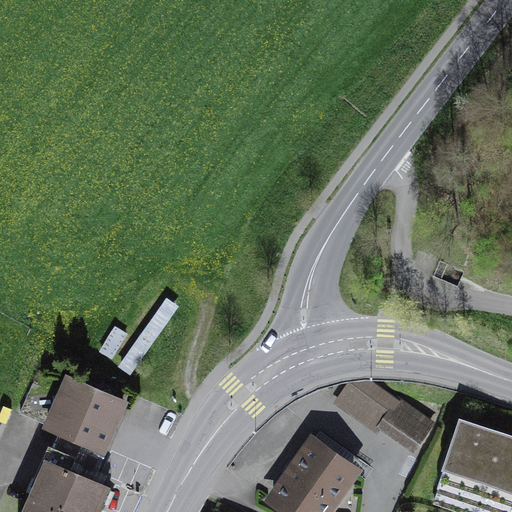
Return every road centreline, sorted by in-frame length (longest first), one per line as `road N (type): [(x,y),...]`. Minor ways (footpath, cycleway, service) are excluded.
road 1 (secondary): [(306,356),(305,295),(318,255),(503,0)]
road 2 (track): [(218,425),(196,390),(195,357),(277,149)]
road 3 (tertiary): [(306,356),(357,343),(405,344),(511,380)]
road 4 (secondary): [(168,511),(242,397),(306,356)]
road 5 (track): [(388,150),(404,188),(399,250),(408,276)]
